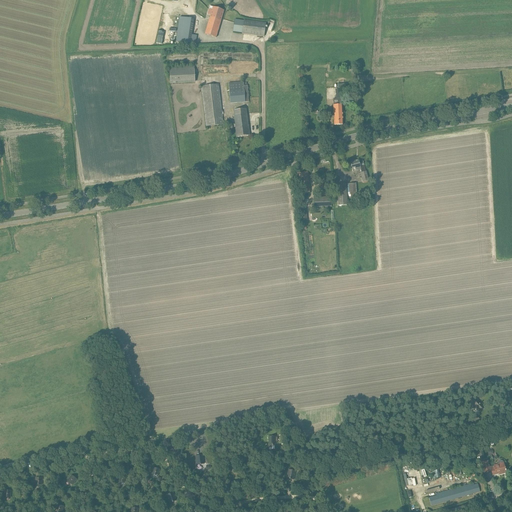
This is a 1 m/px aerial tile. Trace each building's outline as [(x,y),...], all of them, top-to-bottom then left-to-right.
[(224,10),(213,7),(212,10),(209,9),(207,14),(211,15),(210,17),(205,34),(216,37),(224,10)] [(194,18),(180,17),(176,42),(190,44),(190,43),(195,44),(197,36),(193,36),(194,32),(192,32),(194,18)] [(234,20),(233,31),(242,33),(264,36),(266,23),(244,20),(244,21),(234,20)] [(195,82),(194,67),(169,68),(170,83),(195,82)] [(244,86),(243,81),(229,83),(230,103),(249,102),(248,85),(244,86)] [(223,124),(218,84),(202,86),(206,126),(223,124)] [(342,99),(333,99),(334,125),(343,125),(342,105),(342,99)] [(249,135),(246,109),(233,110),(237,137),(249,135)] [(359,163),(358,160),(350,162),(352,169),(360,167),(361,173),(360,173),(362,182),(368,180),(363,162),(359,163)] [(308,172),(297,173),(299,193),(310,191),(308,172)] [(356,198),(355,183),(336,185),(338,206),(347,205),(347,199),(356,198)] [(332,207),(332,196),(313,197),(314,208),(332,207)] [(477,397),(473,394),(468,398),(469,400),(464,405),(471,412),(475,408),(479,411),(485,405),(478,399),(478,400),(476,398),(477,397)] [(476,449),(480,460),(485,459),(482,447),(476,449)] [(204,463),(203,455),(195,456),(197,464),(204,463)] [(498,464),(489,466),(488,460),(481,462),(485,474),(491,472),(493,475),(501,473),(501,474),(506,473),(503,462),(503,461),(501,461),(500,461),(499,462),(498,463),(498,464)] [(160,470),(153,468),(152,474),(158,476),(160,470)] [(296,471),(288,469),(287,477),(294,479),(296,471)] [(77,479),(71,475),(67,481),(72,485),(77,479)] [(480,492),(478,484),(429,498),(432,506),(480,492)] [(173,492),(166,495),(169,502),(172,501),(172,502),(173,502),(173,501),(176,500),(173,492)]
